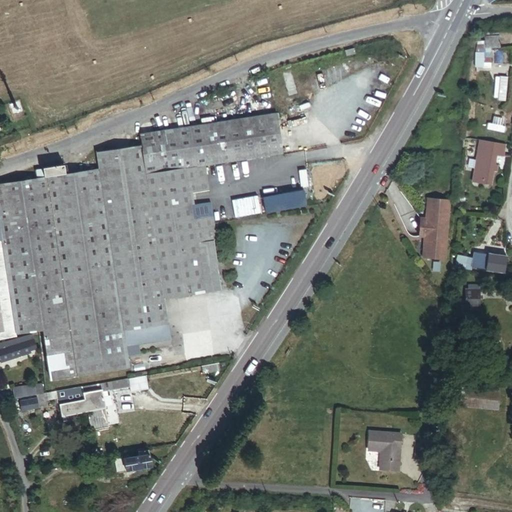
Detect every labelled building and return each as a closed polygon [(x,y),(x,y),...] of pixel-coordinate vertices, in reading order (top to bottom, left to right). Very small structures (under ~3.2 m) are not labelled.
[(498,36),(484,37),(484,48),(485,48),(499,47),(498,36)] [(484,48),(484,40),(477,41),(474,52),(474,67),(490,67),(490,52),(485,52),(485,48),(484,48)] [(141,136),(141,142),(147,172),(209,162),(284,149),(278,113),(141,136)] [(474,172),(476,172),(475,181),(490,184),(493,170),(496,171),(497,164),(494,164),(496,155),(503,156),(504,147),(489,145),(490,142),(479,140),(474,172)] [(174,318),(170,295),(210,288),(210,287),(201,236),(217,233),(221,233),(209,162),(147,172),(141,142),(98,149),(100,159),(102,167),(129,325),(171,318),(174,318)] [(102,167),(100,159),(87,161),(89,169),(102,167)] [(51,166),(51,169),(52,176),(74,172),(72,162),(51,166)] [(129,325),(102,167),(89,169),(74,172),(52,176),(46,177),(0,184),(0,226),(18,333),(51,327),(60,376),(135,363),(131,338),(129,325)] [(443,259),(448,200),(426,198),(425,218),(419,218),(418,236),(423,237),(421,257),(443,259)] [(0,336),(18,333),(0,226),(0,336)] [(226,284),(217,233),(201,236),(210,287),(226,284)] [(494,246),(492,255),(506,257),(507,248),(494,246)] [(492,255),(474,252),(472,268),(504,273),(506,257),(492,255)] [(470,263),(457,260),(456,266),(469,268),(470,263)] [(479,288),(464,289),(464,308),(479,308),(479,288)] [(171,318),(129,325),(131,338),(173,331),(171,318)] [(0,343),(30,336),(32,346),(35,345),(32,334),(0,341),(0,343)] [(30,336),(0,343),(0,359),(30,352),(28,347),(32,346),(30,336)] [(218,363),(202,366),(203,374),(220,371),(218,363)] [(114,381),(90,385),(92,392),(101,391),(115,388),(114,381)] [(12,388),(14,397),(35,394),(34,385),(12,388)] [(84,394),(82,386),(59,390),(60,398),(84,394)] [(498,391),(462,388),(460,405),(497,409),(498,391)] [(59,390),(44,393),(44,396),(45,401),(60,398),(59,390)] [(92,392),(84,394),(87,412),(105,408),(101,391),(92,392)] [(87,412),(84,394),(60,398),(62,416),(87,412)] [(46,406),(45,401),(44,396),(19,400),(20,411),(46,406)] [(87,412),(88,420),(107,417),(105,408),(87,412)] [(378,469),(397,471),(399,451),(397,451),(397,448),(399,447),(400,433),(368,431),(366,450),(380,451),(378,469)] [(422,449),(414,449),(413,459),(422,459),(422,449)] [(146,454),(121,458),(120,458),(122,470),(137,468),(148,467),(146,454)] [(122,470),(120,458),(120,456),(107,458),(109,472),(122,470)]
